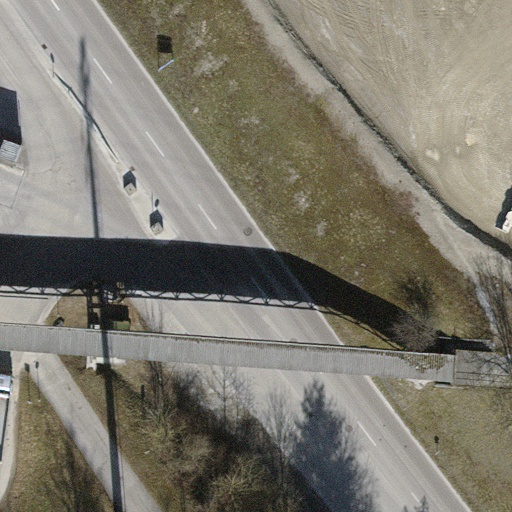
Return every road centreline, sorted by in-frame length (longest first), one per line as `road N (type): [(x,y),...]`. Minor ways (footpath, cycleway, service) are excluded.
road 1 (tertiary): [(52,0),(432,511)]
road 2 (track): [(138,511),(3,325),(143,126)]
